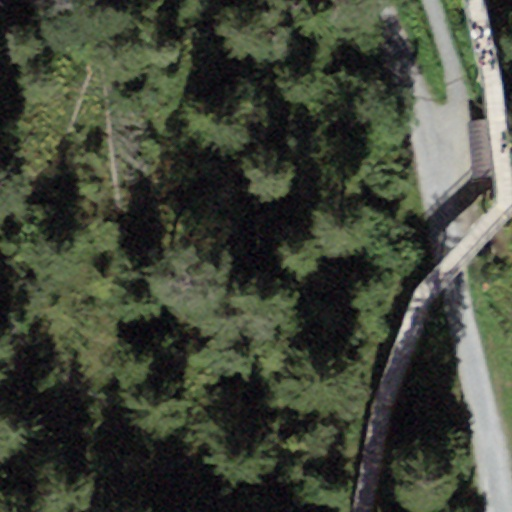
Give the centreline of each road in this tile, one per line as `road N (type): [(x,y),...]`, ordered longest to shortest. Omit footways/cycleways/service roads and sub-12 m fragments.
road 1 (track): [(426,164),(493,511)]
road 2 (track): [(385,0),(426,164)]
